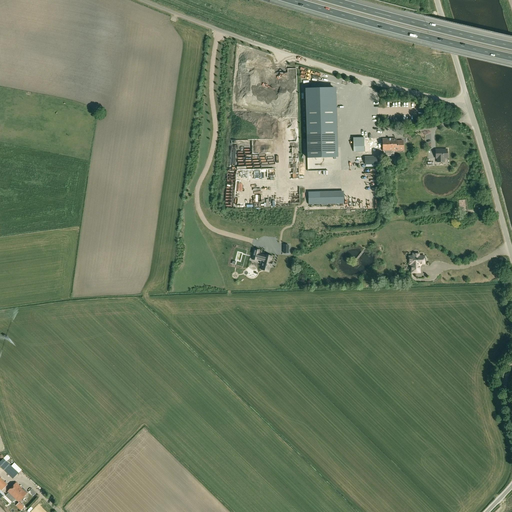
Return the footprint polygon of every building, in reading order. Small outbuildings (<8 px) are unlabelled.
[(336,157),(334,88),(305,88),(307,158),(336,157)] [(375,151),(375,141),(365,141),(365,137),(354,137),(354,152),(375,151)] [(383,139),(383,151),(403,150),(403,140),(396,141),(396,138),(383,139)] [(439,150),(439,149),(436,150),(436,158),(437,158),(437,162),(444,162),(444,158),(447,158),(447,150),(439,150)] [(245,170),(245,174),(262,174),(262,166),(249,166),(242,167),(242,168),(239,168),(239,170),(245,170)] [(310,190),(310,205),(346,204),(346,190),(343,190),(343,187),(325,188),(325,190),(321,190),(310,190)] [(262,203),(257,204),(257,207),(270,207),(269,198),(262,199),(262,203)] [(253,255),(252,259),(261,262),(260,264),(262,264),(261,269),(268,271),(270,266),(271,267),(272,262),(271,262),(272,257),(265,255),(265,256),(259,254),(259,251),(254,249),(253,255)] [(420,273),(420,267),(420,265),(419,265),(421,264),(424,264),(425,264),(424,263),(425,262),(426,262),(426,258),(425,258),(424,258),(424,256),(419,256),(419,253),(413,254),(413,256),(409,256),(409,265),(411,264),(411,273),(420,273)] [(7,455),(3,458),(0,461),(0,466),(13,479),(19,473),(7,461),(10,458),(7,455)] [(19,502),(28,492),(23,487),(22,488),(16,482),(8,491),(19,502)] [(21,511),(25,507),(19,502),(16,505),(21,511)]
